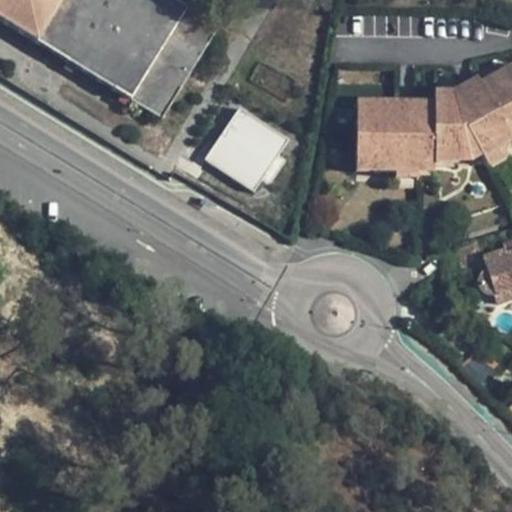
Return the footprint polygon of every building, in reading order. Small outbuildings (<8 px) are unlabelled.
[(0,0),(0,23),(161,122),(218,29),(170,0),(0,0)] [(501,150),(511,144),(511,65),(479,84),(476,79),(451,93),(433,92),(433,104),(355,102),(354,174),(433,175),(433,167),(455,168),(456,164),(469,165),(480,159),(485,169),(506,158),(501,150)] [(250,111),(208,182),(254,210),(296,139),(250,111)] [(511,251),(505,254),(504,250),(481,257),(484,271),(483,271),(480,275),(478,278),(477,282),(478,288),(479,290),(483,294),(486,295),(489,296),(493,296),(511,290),(511,251)] [(66,298),(6,257),(0,266),(0,307),(14,317),(17,312),(95,365),(107,347),(56,312),(66,298)] [(511,302),(511,290),(493,296),(496,307),(511,302)] [(0,419),(72,470),(66,479),(82,491),(108,454),(91,442),(99,431),(66,409),(53,429),(8,398),(0,408),(0,419)]
